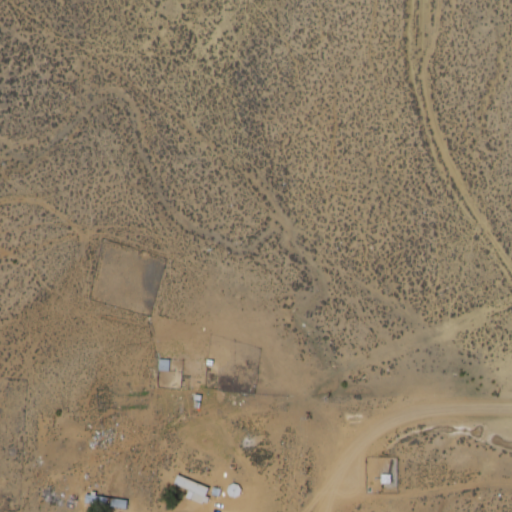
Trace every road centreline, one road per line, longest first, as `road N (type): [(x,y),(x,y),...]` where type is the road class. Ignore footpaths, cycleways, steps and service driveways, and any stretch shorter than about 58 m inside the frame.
road 1 (track): [(0,420),(450,179)]
road 2 (track): [(511,269),(439,163),(413,74),(415,0)]
road 3 (track): [(333,511),(362,453),(412,415),(511,412)]
